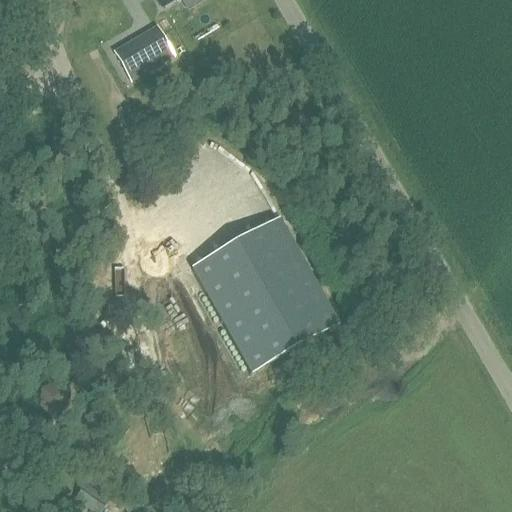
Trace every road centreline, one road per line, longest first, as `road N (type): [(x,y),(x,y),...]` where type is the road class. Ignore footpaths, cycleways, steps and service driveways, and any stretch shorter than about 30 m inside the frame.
road 1 (unclassified): [(511,395),(284,0)]
road 2 (track): [(64,0),(0,108)]
